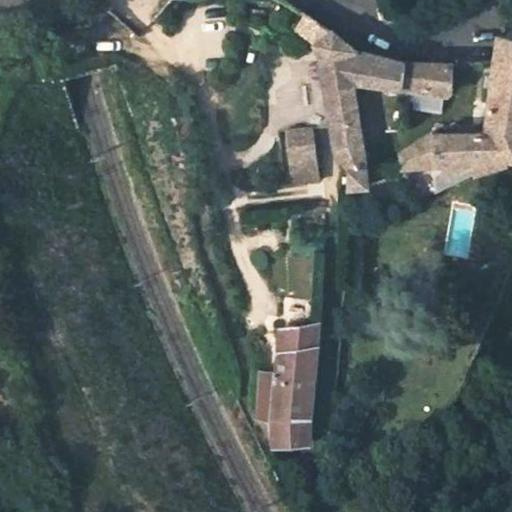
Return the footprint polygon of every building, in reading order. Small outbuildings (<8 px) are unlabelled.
[(354,48),(332,30),(313,45),(321,57),(318,58),(335,152),(364,141),(354,82),(399,87),(403,61),(354,48)] [(511,34),(502,33),(495,60),(488,122),(502,122),(507,128),(511,129),(511,34)] [(399,87),(449,92),(453,62),(403,61),(399,87)] [(485,129),(434,132),(436,163),(475,161),(475,174),(511,163),(511,129),(507,128),(502,122),(488,122),(485,129)] [(310,127),(286,129),(289,164),(315,159),(310,127)] [(422,140),(424,163),(436,163),(434,132),(422,140)] [(404,152),(404,164),(424,163),(422,140),(404,152)] [(367,166),(364,141),(335,152),(349,168),(367,166)] [(318,179),(315,159),(289,164),(292,182),(318,179)] [(367,166),(349,168),(349,187),(370,185),(367,166)] [(321,237),(291,236),(290,254),(320,255),(321,237)] [(307,422),(318,322),(280,327),(275,370),(258,369),(255,417),(271,422),(273,447),(308,444),(307,422)]
